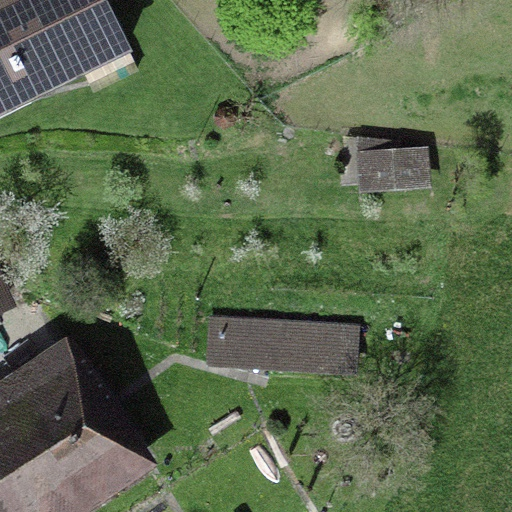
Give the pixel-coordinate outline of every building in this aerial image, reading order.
[(0,0),(0,126),(89,83),(94,94),(140,71),(104,0),(0,0)] [(401,134),(357,135),(358,185),(432,184),(431,142),(401,142),(401,134)] [(0,304),(17,296),(0,261),(0,304)] [(208,361),(357,368),(359,319),(210,312),(208,361)] [(0,511),(77,511),(158,454),(71,326),(64,326),(0,369),(0,511)]
